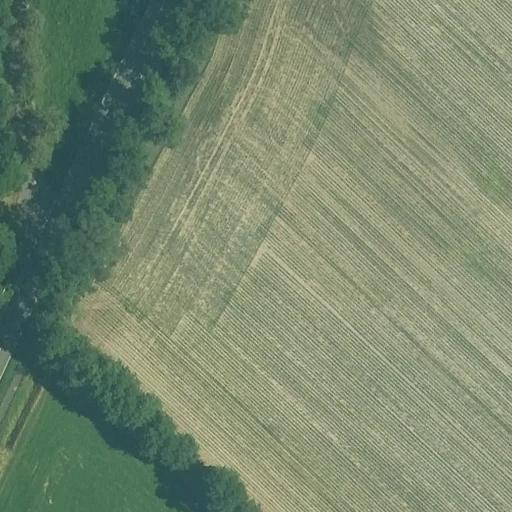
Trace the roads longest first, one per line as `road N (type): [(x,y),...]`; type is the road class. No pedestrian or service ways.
road 1 (tertiary): [(40,268),(165,0)]
road 2 (residential): [(40,268),(19,0)]
